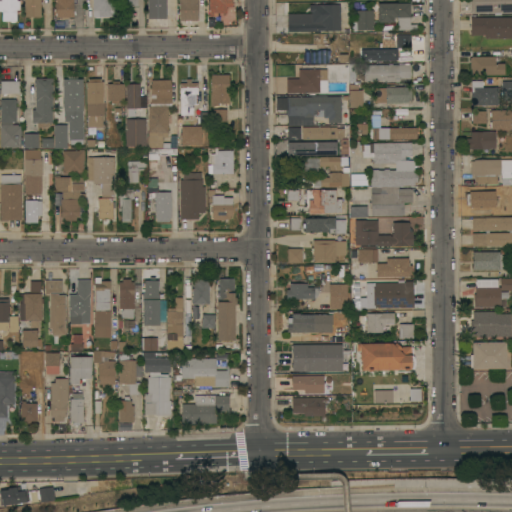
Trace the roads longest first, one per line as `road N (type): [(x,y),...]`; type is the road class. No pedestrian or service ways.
road 1 (residential): [(261,450),(254,0)]
road 2 (residential): [(447,450),(440,0)]
road 3 (motorway): [(511,501),(361,500),(210,511)]
road 4 (tertiary): [(261,450),(0,460)]
road 5 (residential): [(0,47),(255,46)]
road 6 (residential): [(0,251),(255,251)]
road 7 (tertiary): [(447,450),(261,450)]
